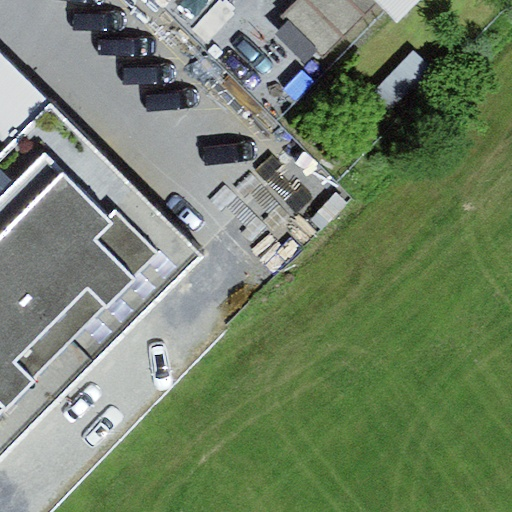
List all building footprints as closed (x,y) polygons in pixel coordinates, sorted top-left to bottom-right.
[(379,1),(377,0),(301,0),(284,18),(325,57),(379,1)] [(377,0),(379,1),(399,22),(420,0),(377,0)] [(415,53),(369,101),(387,118),(432,69),(415,53)] [(0,465),(205,258),(0,57),(0,137),(12,148),(0,160),(0,465)] [(0,137),(0,160),(12,148),(0,137)]
